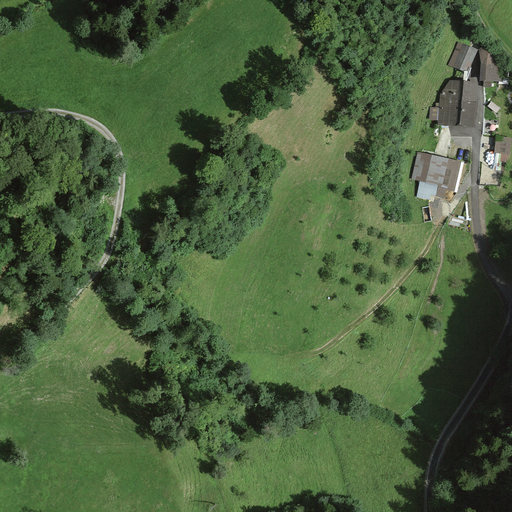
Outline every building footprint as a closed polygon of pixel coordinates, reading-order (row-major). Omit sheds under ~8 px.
[(477,53),(459,45),(450,66),(468,74),(477,53)] [(484,46),(479,51),(481,65),(480,82),(503,83),(504,66),(484,46)] [(440,96),(438,126),(475,128),(478,84),(449,82),(440,96)] [(511,140),(498,139),(496,153),(509,154),(511,140)] [(462,164),(418,155),(413,179),(421,181),(419,196),(442,200),(444,190),(456,192),(462,164)]
